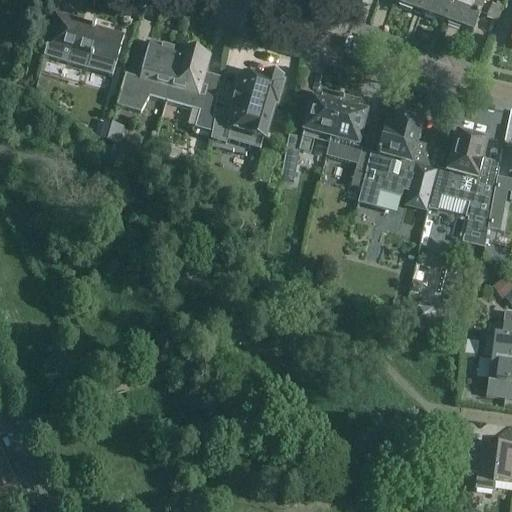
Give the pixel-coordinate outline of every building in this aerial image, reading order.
[(420,14),(425,0),(396,0),(395,5),(420,14)] [(425,0),(420,14),(443,23),(452,0),(425,0)] [(452,0),(443,23),(471,33),(483,0),(452,0)] [(91,26),(80,23),(53,14),(44,51),(45,51),(43,60),(86,72),(86,73),(111,80),(115,66),(123,39),(95,31),(96,26),(94,25),(91,26)] [(165,104),(180,51),(179,53),(150,45),(142,75),(138,74),(136,81),(125,77),(116,109),(140,116),(149,100),(165,104)] [(216,101),(200,97),(210,60),(203,58),(201,52),(191,49),(187,53),(180,51),(165,104),(199,114),(194,131),(209,135),(216,101)] [(276,110),(282,88),(280,88),(281,84),(280,83),(277,79),(270,77),(265,79),(264,79),(263,83),(243,77),(238,95),(237,94),(232,113),(233,113),(232,118),(215,114),(210,142),(225,146),(229,132),(248,137),(247,138),(264,143),(274,109),(276,110)] [(330,148),(341,102),(323,97),(323,100),(314,97),(303,140),(298,139),(288,138),(280,182),(294,184),(299,152),(311,155),(314,154),(316,146),(314,144),(330,148)] [(367,174),(371,157),(357,153),(368,112),(358,110),(359,107),(341,102),(330,148),(343,151),(342,159),(357,163),(350,188),(360,191),(366,174),(367,174)] [(366,174),(360,191),(357,206),(375,211),(379,194),(401,200),(409,167),(406,166),(412,146),(417,147),(422,127),(417,125),(417,123),(402,119),(402,121),(398,121),(397,125),(388,123),(379,158),(371,157),(367,174),(366,174)] [(486,141),(468,137),(468,140),(457,137),(452,160),(449,159),(443,186),(441,186),(438,198),(468,206),(466,214),(486,219),(484,228),(487,229),(496,184),(479,180),(483,162),(481,162),(486,141)] [(132,148),(120,145),(116,160),(128,163),(132,148)] [(161,151),(157,165),(184,171),(187,157),(161,151)] [(189,166),(186,179),(200,183),(202,169),(189,166)] [(436,172),(415,167),(404,209),(426,215),(436,172)] [(485,250),(500,272),(511,252),(485,250)] [(502,302),(504,300),(511,310),(511,288),(504,279),(491,289),(502,302)] [(417,313),(413,316),(411,329),(413,333),(427,335),(432,332),(435,319),(431,314),(432,308),(419,305),(417,313)] [(490,361),(511,364),(511,315),(504,314),(500,340),(493,339),(490,361)] [(511,364),(490,361),(487,384),(494,385),(492,400),(511,402),(511,364)] [(494,486),(511,488),(511,442),(497,441),(496,448),(481,446),(479,457),(468,456),(466,473),(477,475),(474,491),(493,493),(494,486)] [(15,483),(11,474),(0,479),(0,481),(3,488),(12,484),(15,483)] [(0,508),(20,500),(12,484),(3,488),(0,489),(0,508)]
